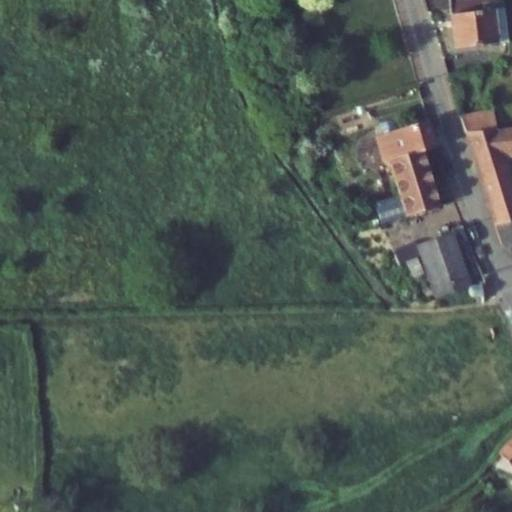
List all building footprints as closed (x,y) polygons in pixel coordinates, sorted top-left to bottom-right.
[(482,0),(448,0),(458,47),(495,41),(489,8),(484,9),(482,0)] [(494,116),(462,120),(467,137),(500,133),(494,116)] [(382,166),(387,164),(402,219),(441,208),(424,152),(435,149),(427,122),(374,140),(382,166)] [(511,130),(500,133),(467,137),(494,228),(499,227),(511,223),(511,168),(508,156),(511,155),(511,130)] [(511,247),(511,223),(499,227),(510,248),(511,247)] [(474,286),(452,234),(413,246),(431,300),(469,292),(468,286),(474,286)] [(469,292),(469,297),(478,296),(478,286),(474,286),(468,286),(469,292)] [(511,441),(500,453),(511,463),(511,441)]
